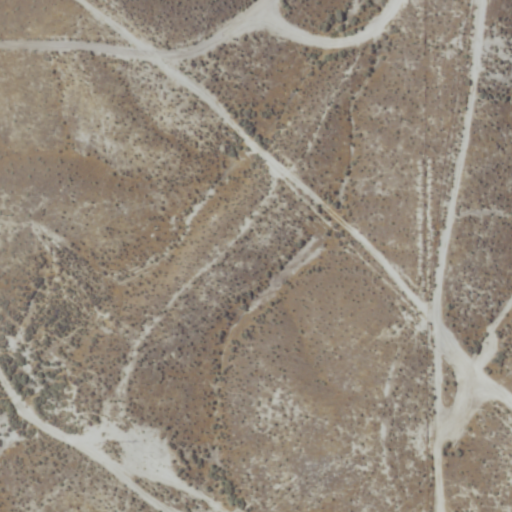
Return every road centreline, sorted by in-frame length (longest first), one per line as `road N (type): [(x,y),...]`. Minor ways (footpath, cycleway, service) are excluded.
road 1 (residential): [(511,385),(411,270),(89,45),(0,66)]
road 2 (residential): [(19,0),(89,45),(263,0),(411,270)]
